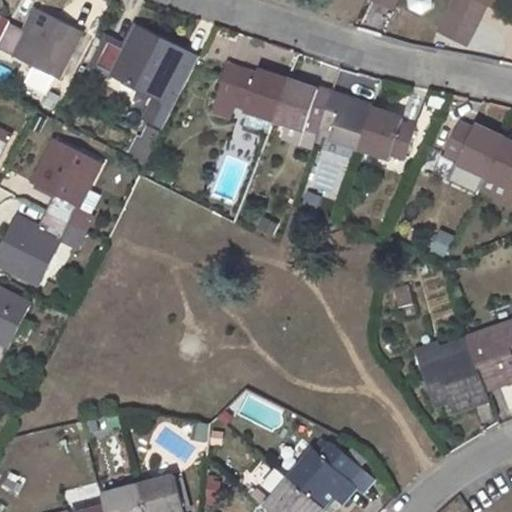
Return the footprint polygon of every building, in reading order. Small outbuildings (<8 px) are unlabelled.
[(428,12),(433,0),(411,0),(410,4),(428,12)] [(454,0),(454,1),(483,17),(489,5),(493,7),(497,0),(454,0)] [(10,23),(0,42),(0,48),(59,79),(83,31),(40,9),(27,33),(10,23)] [(200,59),(138,27),(127,50),(109,41),(97,64),(176,105),(200,59)] [(417,126),(402,122),(404,116),(345,97),(346,94),(320,85),(319,89),(259,69),(257,73),(229,63),(218,94),(247,104),(245,109),(250,110),(245,125),(270,133),(275,119),(306,129),(309,120),(335,128),(332,138),(390,157),(392,153),(406,158),(417,126)] [(460,121),(447,150),(460,157),(459,162),(511,187),(511,140),(477,124),(475,128),(460,121)] [(163,133),(151,127),(144,139),(142,138),(132,157),(139,161),(149,141),(157,145),(163,133)] [(56,140),(34,182),(57,194),(39,229),(17,218),(0,250),(0,264),(40,285),(102,163),(56,140)] [(157,145),(149,141),(139,161),(147,165),(157,145)] [(65,242),(80,249),(105,195),(91,188),(65,242)] [(405,222),(423,223),(424,205),(406,204),(405,222)] [(441,229),(433,251),(448,257),(456,234),(441,229)] [(0,287),(0,364),(0,365),(31,303),(0,287)] [(511,380),(511,321),(468,336),(472,346),(421,362),(436,405),(451,399),(455,410),(490,398),(487,389),(511,380)] [(278,467),(254,496),(267,506),(273,511),(334,511),(343,503),(357,483),(354,481),(364,468),(332,440),(321,452),(315,447),(290,478),(278,467)] [(107,506),(82,511),(185,511),(176,475),(104,494),(107,506)]
